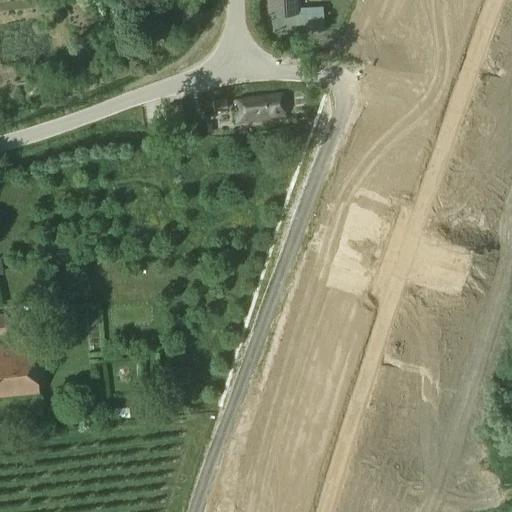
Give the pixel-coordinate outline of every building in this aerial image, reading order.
[(295,0),(271,0),(273,32),(297,31),(295,0)] [(235,112),(236,123),(285,116),(281,94),(235,99),(236,109),(235,112)] [(227,111),(226,99),(213,101),(215,113),(227,111)] [(165,109),(166,127),(173,127),(171,108),(165,109)] [(154,323),(154,304),(112,306),(113,325),(154,323)] [(16,312),(6,313),(0,313),(0,335),(9,335),(8,326),(17,325),(16,320),(21,319),(20,313),(16,313),(16,312)] [(14,345),(0,346),(0,394),(38,391),(33,343),(30,329),(14,331),(15,340),(14,341),(14,345)]
